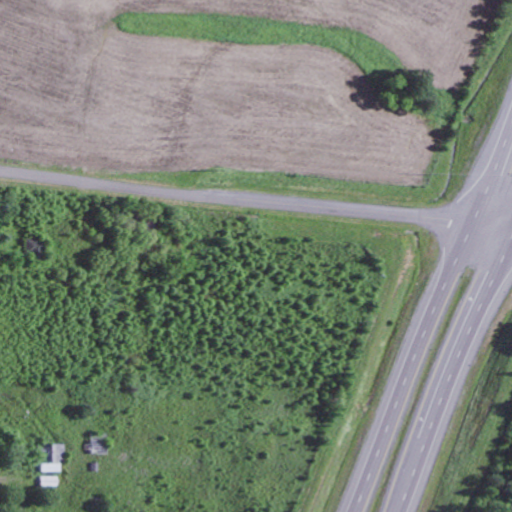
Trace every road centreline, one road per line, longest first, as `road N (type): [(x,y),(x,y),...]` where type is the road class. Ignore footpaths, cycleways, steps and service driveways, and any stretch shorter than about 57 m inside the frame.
road 1 (residential): [(511,227),(0,169)]
road 2 (trunk): [(511,122),(356,511)]
road 3 (trunk): [(400,511),(511,227)]
